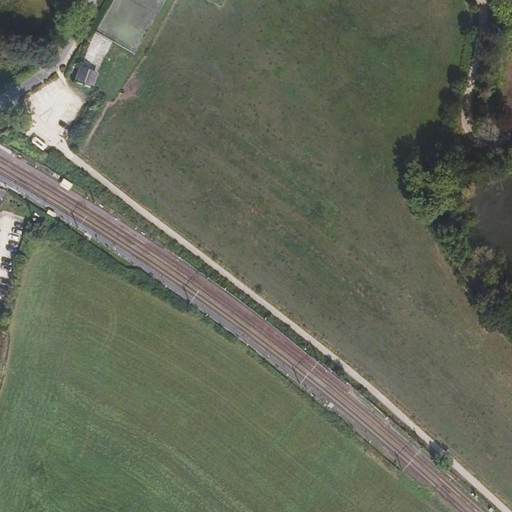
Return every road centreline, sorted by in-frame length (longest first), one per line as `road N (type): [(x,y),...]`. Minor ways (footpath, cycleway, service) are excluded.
road 1 (track): [(510,511),(327,352),(8,96)]
road 2 (track): [(481,0),(462,119),(477,145),(511,127)]
